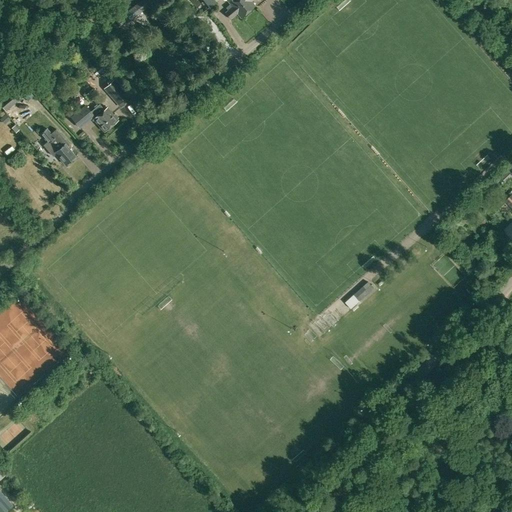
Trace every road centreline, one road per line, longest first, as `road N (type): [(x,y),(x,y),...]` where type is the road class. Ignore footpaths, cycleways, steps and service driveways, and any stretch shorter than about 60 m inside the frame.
road 1 (unclassified): [(315,0),(95,179),(0,272)]
road 2 (unclassified): [(282,511),(511,281)]
